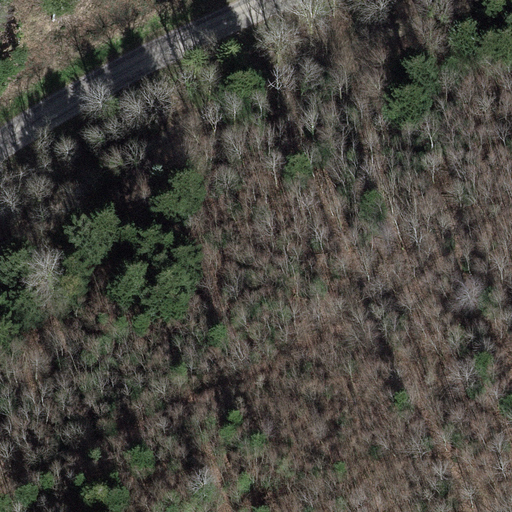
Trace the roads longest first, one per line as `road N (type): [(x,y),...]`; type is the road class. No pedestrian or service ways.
road 1 (track): [(0,500),(386,304),(511,218)]
road 2 (unclassified): [(0,144),(262,0)]
